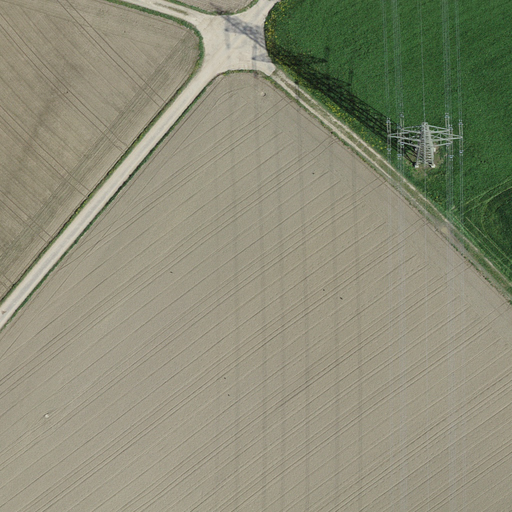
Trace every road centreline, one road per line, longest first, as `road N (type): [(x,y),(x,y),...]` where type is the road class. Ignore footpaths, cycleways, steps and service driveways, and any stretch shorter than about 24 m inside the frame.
road 1 (track): [(239,41),(511,295)]
road 2 (track): [(239,41),(96,0)]
